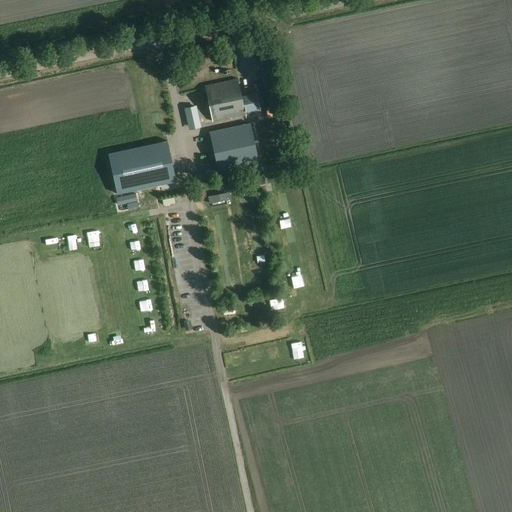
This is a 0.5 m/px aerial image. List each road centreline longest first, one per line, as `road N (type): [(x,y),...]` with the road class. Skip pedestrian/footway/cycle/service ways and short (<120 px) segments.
road 1 (unclassified): [(0,75),(357,0)]
road 2 (track): [(217,343),(250,511)]
